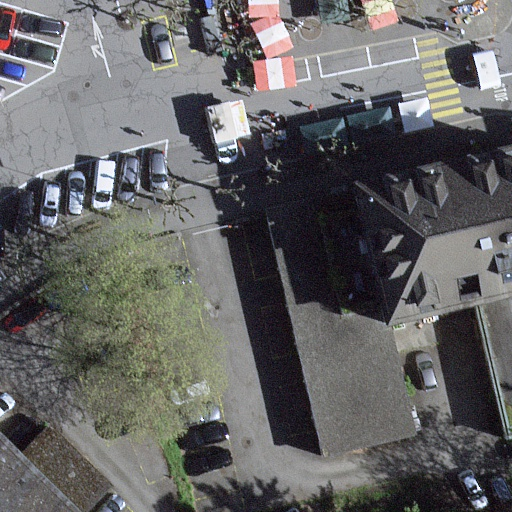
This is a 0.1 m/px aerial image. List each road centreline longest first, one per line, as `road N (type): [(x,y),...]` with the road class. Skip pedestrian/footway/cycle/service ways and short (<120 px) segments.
road 1 (residential): [(511,64),(298,111),(137,126)]
road 2 (residential): [(137,126),(0,164)]
road 3 (residential): [(137,126),(89,0)]
